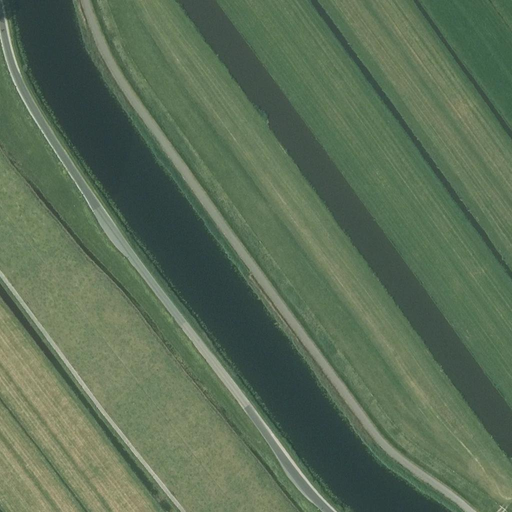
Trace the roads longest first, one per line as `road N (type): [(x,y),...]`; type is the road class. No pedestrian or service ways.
road 1 (unclassified): [(466,511),(380,445),(351,408),(117,83),(84,0)]
road 2 (tertiary): [(329,511),(62,156),(15,76),(0,14)]
road 3 (track): [(184,511),(0,272)]
